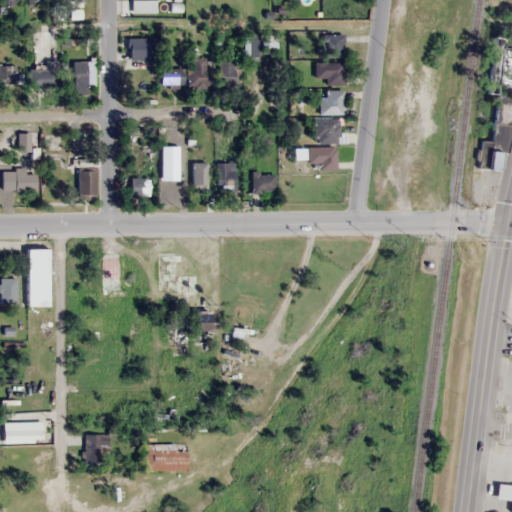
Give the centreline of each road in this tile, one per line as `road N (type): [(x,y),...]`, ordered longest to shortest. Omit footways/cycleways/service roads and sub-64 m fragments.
road 1 (tertiary): [(0,228),(389,226)]
road 2 (secondary): [(468,511),(511,219)]
road 3 (residential): [(0,120),(250,122)]
road 4 (residential): [(67,468),(58,228)]
road 5 (residential): [(354,226),(381,0)]
road 6 (residential): [(110,227),(108,0)]
road 7 (tertiary): [(389,226),(511,224)]
